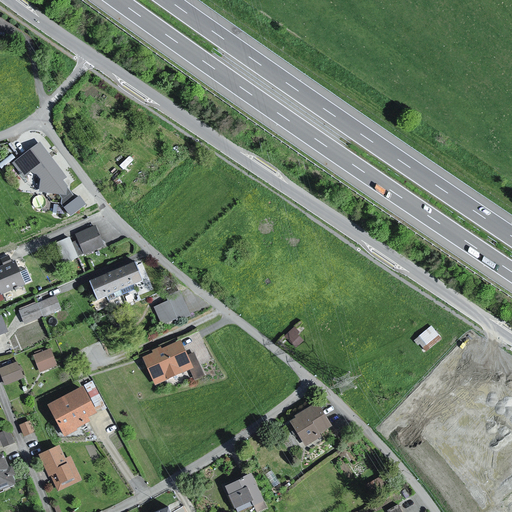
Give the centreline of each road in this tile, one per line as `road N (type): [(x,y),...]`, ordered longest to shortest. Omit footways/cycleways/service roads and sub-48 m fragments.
road 1 (unclassified): [(511,337),(91,55)]
road 2 (motorway): [(117,0),(511,271)]
road 3 (motorway): [(511,236),(169,0)]
road 4 (residential): [(40,115),(108,215),(312,383)]
road 5 (residential): [(312,383),(231,448),(114,511)]
road 6 (residential): [(312,383),(353,416),(433,511)]
